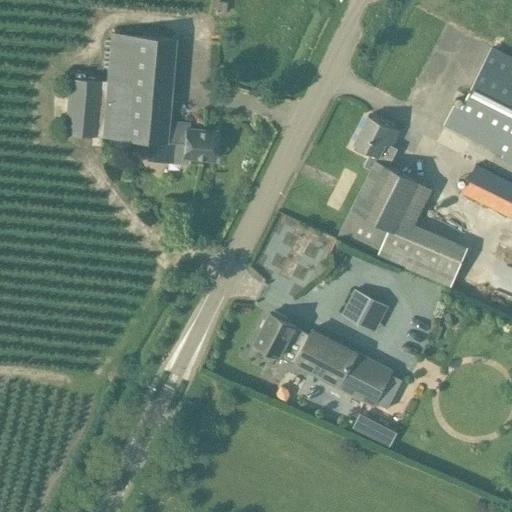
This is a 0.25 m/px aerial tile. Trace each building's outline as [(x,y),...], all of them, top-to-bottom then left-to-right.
[(185,157),(214,160),(217,131),(188,129),(188,124),(167,122),(175,39),(112,34),(108,81),(68,77),(63,133),(103,136),(103,135),(149,139),(148,159),(185,162),(185,157)] [(511,161),(511,56),(494,48),(465,106),(458,103),(447,124),(505,153),(502,157),(511,161)] [(364,154),(366,150),(372,153),(365,166),(373,171),(353,211),(351,211),(339,234),(379,255),(449,286),(467,247),(415,223),(431,189),(417,182),(416,180),(389,166),(391,161),(397,148),(393,146),(401,131),(370,116),(355,144),(356,145),(354,149),(364,154)] [(511,213),(511,182),(476,164),(462,193),(510,217),(511,213)] [(356,290),(343,314),(366,326),(379,301),(356,290)] [(378,403),(391,410),(406,381),(393,375),(395,371),(314,329),(309,338),(307,342),(293,335),(295,331),(297,327),(286,322),(288,317),(275,311),(273,315),(270,314),(255,344),(281,358),(295,365),(376,407),(378,403)] [(356,413),(350,428),(389,445),(395,430),(356,413)]
